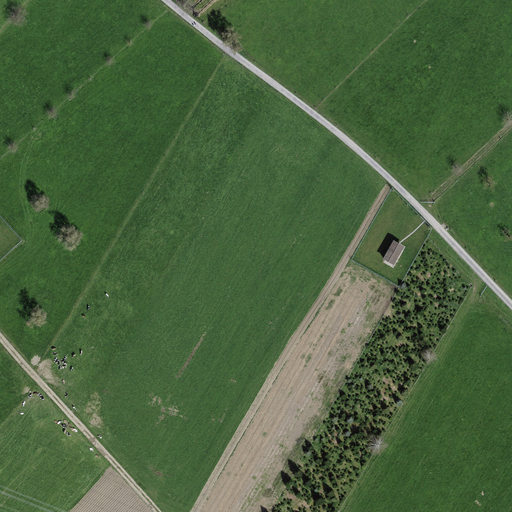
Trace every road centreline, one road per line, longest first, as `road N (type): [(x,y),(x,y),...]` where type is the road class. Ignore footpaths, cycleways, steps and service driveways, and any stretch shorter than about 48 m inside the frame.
road 1 (track): [(511,305),(348,141),(166,0)]
road 2 (track): [(157,511),(0,336)]
